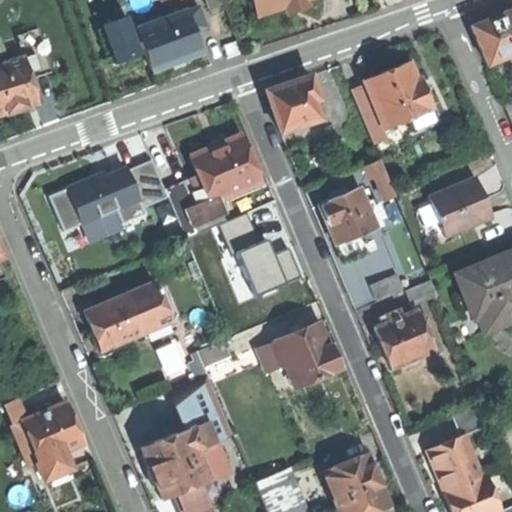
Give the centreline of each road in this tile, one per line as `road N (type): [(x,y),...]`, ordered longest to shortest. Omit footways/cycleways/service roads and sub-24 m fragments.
road 1 (residential): [(236,77),(421,511)]
road 2 (residential): [(0,194),(134,511)]
road 3 (residential): [(236,77),(0,158)]
road 4 (residential): [(446,8),(236,77)]
road 5 (residential): [(446,8),(511,161)]
